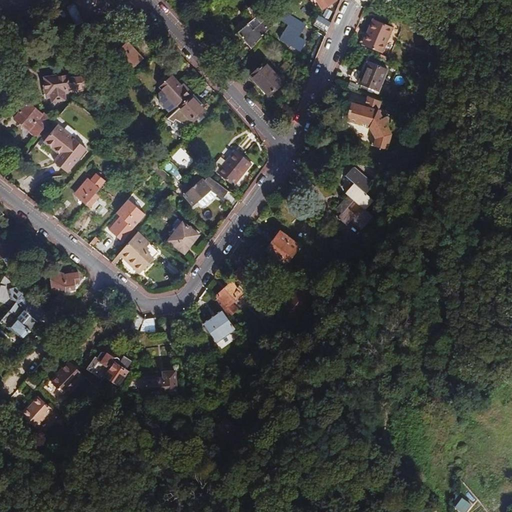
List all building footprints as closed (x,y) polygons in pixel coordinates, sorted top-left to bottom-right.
[(107,11),(101,0),(79,0),(66,7),(75,27),(107,11)] [(278,18),(263,0),(258,0),(249,8),(257,17),(253,20),(237,33),(251,49),(265,34),(278,18)] [(319,0),(315,0),(321,9),(324,7),(319,0)] [(257,17),(249,8),(245,11),(253,20),(257,17)] [(288,25),(280,39),(300,51),(306,41),(297,36),(305,24),(284,11),(278,18),(288,25)] [(327,33),(331,23),(320,16),(314,26),(327,33)] [(367,33),(370,34),(364,46),(382,53),(393,28),(373,19),(367,33)] [(362,45),(364,46),(370,34),(367,33),(362,45)] [(154,42),(148,36),(139,45),(145,51),(154,42)] [(142,59),(127,43),(113,55),(128,72),(142,59)] [(388,69),(368,61),(363,73),(358,84),(379,92),(388,69)] [(265,62),(251,75),(264,89),(263,90),(269,96),(284,82),(265,62)] [(349,80),(358,84),(363,73),(354,69),(349,80)] [(178,108),(192,95),(173,75),(168,80),(160,87),(162,90),(159,93),(158,100),(169,112),(176,105),(178,108)] [(251,75),(250,76),(263,90),(264,89),(251,75)] [(64,91),(82,89),(87,85),(86,79),(81,77),(65,80),(64,76),(43,79),(45,94),(51,93),(52,102),(65,100),(64,91)] [(157,83),(160,87),(168,80),(165,77),(157,83)] [(204,104),(194,93),(192,95),(178,108),(166,119),(165,120),(174,124),(176,121),(185,126),(191,121),(192,123),(206,110),(202,106),(204,104)] [(381,101),(368,96),(364,109),(363,107),(351,103),(346,120),(370,127),(374,134),(371,145),(386,150),(391,134),(387,127),(390,121),(390,120),(388,118),(387,117),(386,117),(385,117),(382,118),(378,111),(381,101)] [(20,111),(14,118),(36,138),(50,121),(27,101),(25,99),(22,102),(17,109),(20,111)] [(166,119),(178,108),(176,105),(169,112),(164,117),(166,119)] [(62,119),(58,125),(87,149),(91,143),(62,119)] [(58,125),(45,141),(55,150),(58,146),(63,151),(61,154),(54,161),(67,172),(87,149),(58,125)] [(307,143),(319,147),(322,139),(311,135),(307,143)] [(58,146),(55,150),(61,154),(63,151),(58,146)] [(226,161),(216,172),(234,187),(252,164),(235,150),(226,161)] [(221,157),(211,168),(216,172),(226,161),(221,157)] [(171,178),(158,165),(154,170),(167,182),(171,178)] [(348,196),(336,209),(342,214),(338,218),(346,225),(350,220),(361,229),(372,216),(366,210),(374,201),(366,193),(373,186),(373,183),(354,167),(352,168),(345,176),(354,183),(345,194),(348,196)] [(390,182),(392,172),(383,170),(381,179),(390,182)] [(86,204),(93,196),(105,182),(96,174),(90,181),(88,178),(74,194),(86,204)] [(180,191),(193,206),(211,190),(217,195),(223,199),(228,191),(208,177),(204,181),(199,175),(180,191)] [(204,206),(217,195),(211,190),(198,202),(202,206),(204,206)] [(145,213),(128,199),(116,213),(120,217),(109,230),(122,241),(133,228),(133,227),(145,213)] [(0,260),(14,254),(0,220),(0,260)] [(199,235),(182,222),(167,241),(184,254),(199,235)] [(266,250),(286,264),(300,246),(280,231),(266,250)] [(144,267),(158,253),(137,232),(120,252),(135,267),(139,262),(144,267)] [(135,267),(140,272),(144,267),(139,262),(135,267)] [(240,266),(230,276),(246,290),(255,280),(240,266)] [(50,280),(54,279),(55,289),(55,294),(67,292),(66,291),(76,290),(75,284),(80,283),(78,272),(65,274),(64,274),(56,270),(49,271),(50,280)] [(243,294),(231,282),(216,296),(218,298),(215,301),(222,311),(228,319),(237,311),(232,305),(243,294)] [(314,297),(299,285),(283,306),(290,312),(287,316),(295,322),(314,297)] [(24,293),(17,287),(14,288),(22,296),(24,293)] [(22,296),(14,288),(7,289),(11,300),(14,303),(0,318),(0,321),(21,341),(41,318),(46,313),(24,293),(22,296)] [(60,294),(54,300),(64,309),(69,303),(60,294)] [(222,311),(204,324),(217,342),(235,329),(228,319),(222,311)] [(46,313),(41,318),(49,327),(55,321),(46,313)] [(144,319),(136,313),(131,330),(140,332),(144,319)] [(174,327),(184,325),(182,314),(172,315),(174,327)] [(157,331),(155,317),(144,319),(140,332),(139,334),(157,331)] [(118,385),(128,371),(125,369),(117,363),(119,361),(120,359),(119,357),(118,355),(115,356),(114,358),(107,353),(103,353),(99,359),(95,357),(87,369),(103,381),(106,377),(118,385)] [(119,361),(117,363),(125,369),(130,362),(123,358),(120,362),(119,361)] [(85,377),(69,361),(59,371),(61,372),(45,389),(61,404),(76,387),(75,386),(85,377)] [(177,394),(175,371),(163,372),(163,378),(146,380),(147,395),(164,393),(164,395),(177,394)] [(29,376),(23,382),(33,391),(39,385),(29,376)] [(38,396),(21,415),(36,429),(54,410),(38,396)] [(205,419),(201,410),(196,412),(200,421),(205,419)] [(212,421),(205,431),(211,436),(214,434),(236,451),(247,436),(225,418),(219,426),(212,421)] [(16,441),(9,425),(2,428),(9,444),(16,441)] [(197,436),(187,430),(185,434),(194,440),(197,436)] [(62,459),(57,469),(63,472),(67,462),(62,459)] [(455,506),(461,511),(464,511),(469,507),(461,500),(455,506)]
